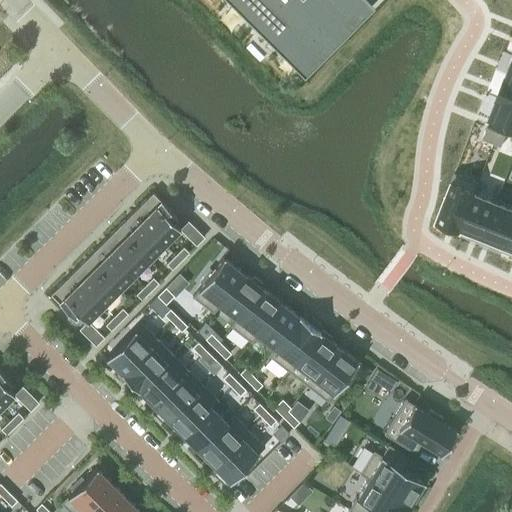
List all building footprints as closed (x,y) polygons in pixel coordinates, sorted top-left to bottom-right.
[(237,0),(302,64),(366,0),(237,0)] [(505,74),(496,96),(498,97),(498,95),(511,100),(511,77),(506,75),(507,74),(505,74)] [(498,97),(490,117),(511,125),(511,100),(498,95),(498,97)] [(487,126),(482,138),(493,142),(498,131),(487,126)] [(498,131),(493,142),(501,145),(505,134),(498,131)] [(455,171),(436,218),(460,228),(461,227),(460,226),(474,190),(475,191),(479,180),(455,171)] [(87,319),(178,228),(179,227),(172,219),(167,215),(160,207),(164,203),(164,202),(152,190),(50,292),(62,305),(62,304),(66,300),(74,308),(78,312),(86,320),(87,319)] [(474,190),(460,226),(461,227),(482,235),(496,199),(475,191),(474,190)] [(511,205),(496,199),(482,235),(505,244),(511,225),(511,205)] [(178,228),(184,233),(193,225),(187,219),(179,227),(178,228)] [(198,230),(193,225),(184,233),(190,239),(198,230)] [(204,236),(198,230),(190,239),(195,244),(204,236)] [(183,246),(174,254),(180,260),(188,251),(183,246)] [(166,262),(171,268),(180,260),(174,254),(166,262)] [(213,311),(219,304),(218,303),(242,271),(223,256),(222,255),(212,269),(209,267),(199,280),(202,282),(192,295),(213,311)] [(219,304),(236,317),(237,318),(261,286),(260,285),(262,282),(253,275),(251,278),(242,271),(218,303),(219,304)] [(152,276),(144,284),(149,290),(158,282),(152,276)] [(135,293),(141,299),(149,290),(144,284),(135,293)] [(156,294),(165,303),(174,295),(165,286),(156,294)] [(251,341),(254,337),(253,336),(280,301),(261,286),(237,318),(236,317),(230,324),(251,341)] [(254,337),(271,350),(272,351),(299,315),(298,314),(280,301),(253,336),(254,337)] [(122,307),(113,315),(119,321),(127,312),(122,307)] [(164,313),(172,322),(178,316),(169,307),(164,313)] [(268,354),(288,369),(318,330),(298,314),(299,315),(272,351),(271,350),(268,354)] [(105,323),(110,329),(119,321),(113,315),(105,323)] [(172,322),(180,330),(186,324),(178,316),(172,322)] [(78,328),(84,333),(92,325),(87,319),(86,320),(78,328)] [(120,372),(121,373),(156,337),(140,321),(105,356),(106,357),(120,371),(120,372)] [(98,330),(92,325),(84,333),(89,339),(98,330)] [(288,369),(307,384),(337,345),(328,338),(331,335),(322,328),(319,331),(319,330),(318,330),(288,369)] [(104,336),(98,330),(89,339),(95,345),(104,336)] [(210,332),(205,338),(213,346),(219,340),(210,332)] [(121,373),(136,388),(172,353),(156,337),(121,373)] [(213,346),(222,355),(227,349),(219,340),(213,346)] [(191,346),(200,355),(206,349),(197,341),(191,346)] [(356,359),(337,345),(307,384),(327,400),(337,386),(340,389),(349,376),(347,374),(357,360),(356,359)] [(200,355),(208,364),(214,358),(206,349),(200,355)] [(137,388),(152,403),(187,368),(172,353),(136,388),(137,389),(137,388)] [(245,366),(239,372),(247,380),(253,375),(245,366)] [(152,403),(167,418),(202,383),(187,368),(152,403)] [(222,377),(230,386),(236,380),(228,371),(222,377)] [(247,380),(256,389),(262,383),(253,375),(247,380)] [(0,405),(13,393),(14,392),(0,378),(0,405)] [(230,386),(239,394),(245,388),(236,380),(230,386)] [(167,418),(182,433),(211,405),(212,406),(218,399),(202,383),(167,418)] [(13,393),(18,399),(27,390),(22,384),(14,392),(13,393)] [(33,395),(27,390),(18,399),(24,404),(33,395)] [(38,401),(33,395),(24,404),(29,410),(38,401)] [(440,453),(444,447),(447,448),(454,436),(452,434),(455,428),(454,427),(454,428),(440,419),(442,416),(429,408),(427,411),(414,403),(414,402),(413,402),(405,398),(406,397),(405,397),(383,433),(414,452),(421,440),(439,451),(439,452),(440,453)] [(273,406),(282,415),(287,409),(290,406),(282,398),(273,406)] [(252,407),(261,416),(267,410),(258,402),(252,407)] [(182,433),(198,449),(226,420),(225,420),(212,406),(211,405),(182,433)] [(298,420),(287,409),(282,415),(293,426),(298,420)] [(261,416),(269,425),(275,419),(267,410),(261,416)] [(17,411),(9,419),(14,425),(23,416),(17,411)] [(198,449),(213,464),(248,429),(232,413),(225,420),(226,420),(198,449)] [(339,413),(333,422),(344,429),(350,420),(339,413)] [(0,428),(6,433),(14,425),(9,419),(0,428)] [(264,445),(248,429),(213,464),(228,479),(228,480),(229,481),(264,445)] [(328,430),(323,439),(334,445),(340,436),(328,430)] [(359,472),(367,477),(368,475),(410,501),(411,501),(423,481),(424,480),(404,468),(411,457),(388,443),(381,454),(373,449),(359,472)] [(70,511),(81,511),(112,482),(96,467),(97,466),(96,466),(83,478),(81,475),(69,487),(72,489),(60,501),(70,511)] [(355,497),(348,507),(355,511),(377,511),(378,511),(404,511),(411,501),(410,501),(368,475),(367,477),(355,496),(354,497),(355,497)] [(112,511),(127,497),(112,482),(81,511),(112,511)] [(8,490),(2,496),(11,505),(16,499),(8,490)] [(141,511),(127,497),(112,511),(141,511)] [(50,511),(41,502),(35,508),(38,511),(50,511)]
